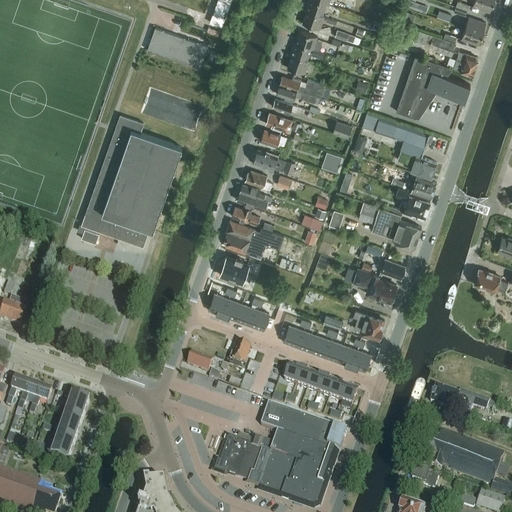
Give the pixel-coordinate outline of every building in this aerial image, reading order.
[(231,0),(217,0),(210,23),(222,27),(231,0)] [(307,11),(322,15),(326,4),(316,0),(307,0),(305,10),(307,11)] [(428,7),(407,0),(406,0),(405,6),(426,13),(428,7)] [(493,1),(490,0),(474,0),(472,6),(489,12),(493,1)] [(458,1),(456,6),(467,10),(469,5),(458,1)] [(454,12),(465,16),(467,10),(456,6),(454,12)] [(450,20),(453,14),(440,9),(438,15),(450,20)] [(322,15),(307,11),(303,23),(320,29),(325,16),(322,15)] [(468,17),(464,28),(482,34),(486,23),(468,17)] [(201,68),(209,46),(156,27),(148,50),(201,68)] [(452,56),(456,44),(405,27),(399,45),(427,55),(429,48),(452,56)] [(208,28),(206,33),(218,36),(219,32),(208,28)] [(478,45),(482,34),(464,28),(461,39),(478,45)] [(300,30),(296,43),(311,49),(313,49),(318,37),(300,30)] [(358,44),(360,38),(337,30),(335,37),(346,41),(347,40),(358,44)] [(457,37),(445,33),(444,38),(455,42),(457,37)] [(307,60),(311,49),(296,43),(294,42),(289,55),(291,55),(307,60)] [(216,51),(211,50),(208,61),(212,62),(216,51)] [(475,67),(478,60),(475,59),(476,56),(459,50),(453,68),(472,74),(473,73),(475,72),(476,69),(475,67)] [(307,60),(291,55),(287,68),(305,74),(310,61),(307,60)] [(463,98),(468,84),(470,85),(443,75),(449,67),(450,68),(450,67),(415,55),(396,111),(416,118),(416,117),(415,117),(424,104),(426,104),(427,104),(428,104),(429,103),(429,102),(430,102),(431,101),(431,100),(431,99),(432,98),(432,97),(432,96),(431,95),(431,94),(434,89),(463,98)] [(280,84),(318,97),(318,96),(321,97),(325,85),(308,79),(307,83),(301,81),(302,80),(293,77),(292,79),(282,75),(282,76),(280,78),(279,81),(280,83),(279,84),(280,84)] [(355,90),(366,93),(368,83),(358,80),(355,90)] [(318,97),(280,84),(277,94),(285,97),(284,98),(294,101),(296,95),(300,97),(316,102),(318,97)] [(272,106),(282,110),(282,111),(290,114),(291,110),(300,113),(301,107),(275,98),(275,99),(273,100),(272,103),(273,105),(272,106)] [(289,132),(293,121),(270,112),(270,114),(268,115),(267,118),(268,119),(266,124),(289,132)] [(96,245),(101,231),(144,246),(150,229),(153,230),(183,147),(141,132),(144,123),(121,114),(79,233),(83,234),(81,240),(96,245)] [(421,157),(426,142),(431,144),(433,136),(376,116),(373,126),(395,133),(394,136),(405,140),(398,159),(413,165),(411,171),(432,178),(437,163),(421,157)] [(348,138),(352,126),(337,120),(332,132),(348,138)] [(298,130),(300,123),(294,121),(292,128),(298,130)] [(285,145),(288,136),(281,134),(281,135),(264,129),(260,141),(277,147),(278,143),(285,145)] [(357,144),(355,151),(362,153),(364,148),(363,145),(357,144)] [(258,149),(255,155),(285,166),(287,160),(270,154),(270,153),(267,152),(266,152),(258,149)] [(327,150),(322,166),(338,171),(343,156),(327,150)] [(283,171),(285,166),(255,155),(253,162),(261,165),(274,170),(274,168),(283,171)] [(294,169),(295,163),(287,161),(286,166),(294,169)] [(292,174),(294,169),(286,166),(284,171),(292,174)] [(267,176),(251,170),(250,173),(248,172),(248,174),(246,175),(245,177),(246,178),(245,181),(270,189),(272,182),(266,180),(267,176)] [(291,179),(284,176),(280,187),(288,189),(291,179)] [(431,198),(437,183),(416,176),(411,191),(431,198)] [(391,184),(403,188),(405,182),(393,178),(391,184)] [(243,183),(240,192),(268,202),(271,203),(272,198),(258,192),(260,187),(252,185),(251,186),(243,183)] [(396,195),(403,198),(399,209),(391,206),(390,210),(402,214),(403,212),(413,215),(413,213),(425,217),(430,201),(409,194),(411,191),(399,187),(396,195)] [(268,202),(240,192),(237,201),(245,203),(245,204),(253,207),(253,206),(265,210),(268,202)] [(326,209),(329,200),(318,196),(315,206),(326,209)] [(401,215),(364,202),(360,212),(377,218),(372,230),(393,238),(393,240),(414,248),(422,227),(400,220),(401,215)] [(257,225),(260,217),(251,213),(252,209),(244,206),(244,208),(235,205),(232,216),(257,225)] [(319,207),(316,216),(305,212),(302,222),(321,229),(327,210),(319,207)] [(339,228),(344,214),(335,211),(330,225),(339,228)] [(246,253),(261,258),(266,243),(280,248),(284,235),(262,227),(261,231),(230,220),(227,228),(229,229),(225,240),(228,241),(226,246),(246,253)] [(312,244),(317,233),(309,230),(304,241),(312,244)] [(511,240),(502,237),(497,251),(511,256),(511,240)] [(32,240),(26,255),(32,257),(38,242),(32,240)] [(289,252),(296,253),(299,241),(292,240),(289,252)] [(368,245),(366,251),(380,256),(382,250),(368,245)] [(362,250),(359,258),(365,260),(368,252),(362,250)] [(240,260),(241,258),(233,255),(232,258),(223,254),(220,262),(221,263),(221,264),(244,272),(247,262),(240,260)] [(291,268),(295,260),(283,256),(280,264),(291,268)] [(402,279),(406,266),(385,260),(381,272),(402,279)] [(373,265),(364,262),(362,268),(371,271),(373,265)] [(225,278),(233,281),(234,279),(241,281),(244,272),(221,264),(218,273),(226,276),(225,278)] [(379,275),(358,268),(358,270),(348,267),(345,278),(354,281),(354,282),(369,287),(367,293),(375,296),(374,297),(381,300),(382,298),(391,301),(392,298),(392,297),(394,297),(394,294),(394,293),(396,284),(378,278),(379,275)] [(505,291),(508,282),(499,279),(500,276),(493,274),(493,273),(492,273),(491,274),(487,273),(488,271),(487,271),(487,272),(479,269),(478,272),(475,281),(474,284),(488,289),(490,291),(492,291),(495,292),(496,288),(505,291)] [(214,293),(208,310),(222,315),(228,298),(214,293)] [(228,298),(222,315),(235,320),(241,303),(228,298)] [(0,318),(20,326),(26,310),(3,301),(0,307),(0,318)] [(241,303),(235,320),(249,325),(255,308),(241,303)] [(255,308),(249,325),(263,330),(269,313),(255,308)] [(382,335),(383,332),(382,329),(382,328),(385,320),(356,310),(354,316),(358,317),(355,328),(361,330),(361,331),(379,337),(380,336),(382,335)] [(341,329),(343,321),(326,315),(323,322),(341,329)] [(290,324),(284,341),(298,346),(304,329),(290,324)] [(304,329),(298,346),(311,351),(318,334),(304,329)] [(318,334),(311,351),(325,356),(331,339),(318,334)] [(331,339),(325,356),(338,361),(344,344),(331,339)] [(232,353),(229,360),(233,362),(232,365),(230,364),(230,366),(235,368),(244,346),(237,344),(234,350),(235,350),(234,354),(232,353)] [(344,344),(338,361),(352,366),(358,349),(344,344)] [(244,346),(235,368),(241,371),(242,368),(240,368),(241,365),(245,366),(248,359),(246,358),(247,354),(248,355),(250,349),(244,346)] [(358,349),(352,366),(365,371),(372,354),(358,349)] [(209,373),(214,360),(192,352),(187,365),(209,373)] [(271,356),(269,364),(275,366),(277,358),(271,356)] [(291,364),(285,381),(296,385),(303,368),(291,364)] [(303,368),(296,385),(308,389),(314,372),(303,368)] [(221,373),(212,370),(209,377),(218,381),(221,373)] [(314,372),(308,389),(319,393),(325,376),(314,372)] [(471,372),(466,386),(485,392),(489,379),(471,372)] [(325,376),(319,393),(330,397),(336,380),(325,376)] [(23,395),(28,382),(16,378),(6,405),(11,407),(14,399),(14,400),(17,392),(23,395)] [(239,389),(241,384),(231,380),(229,385),(239,389)] [(336,380),(330,397),(341,401),(347,384),(336,380)] [(28,382),(23,395),(18,409),(23,411),(25,403),(26,403),(28,396),(35,399),(40,386),(28,382)] [(347,384),(341,401),(353,406),(359,389),(347,384)] [(52,391),(40,386),(35,399),(30,414),(34,415),(37,407),(38,408),(40,401),(47,403),(52,391)] [(489,400),(479,397),(473,395),(473,396),(460,391),(459,395),(436,387),(430,403),(434,405),(433,409),(439,412),(441,407),(444,408),(444,410),(453,413),(458,399),(470,403),(470,406),(486,411),(489,400)] [(70,402),(66,416),(83,422),(90,402),(72,396),(69,395),(67,400),(70,402)] [(285,457),(273,488),(272,490),(282,494),(281,497),(314,508),(322,504),(340,453),(339,453),(340,451),(347,432),(269,405),(261,426),(278,432),(274,443),(270,452),(285,457)] [(57,429),(55,435),(58,436),(59,436),(76,442),(83,422),(66,416),(60,431),(57,429)] [(511,498),(511,496),(511,485),(495,479),(504,454),(441,430),(437,440),(426,436),(418,458),(431,462),(429,466),(430,466),(439,469),(440,467),(492,486),(490,491),(511,498)] [(225,475),(226,472),(236,440),(237,440),(237,439),(227,435),(214,472),(225,475)] [(226,472),(240,477),(253,439),(239,435),(238,439),(237,439),(237,440),(236,440),(226,472)] [(50,449),(48,455),(52,456),(69,462),(76,442),(59,436),(58,436),(54,450),(50,449)] [(240,477),(249,480),(260,449),(264,439),(257,437),(256,439),(253,438),(253,439),(240,477)] [(274,443),(264,439),(260,449),(249,480),(248,483),(258,487),(260,483),(259,483),(270,452),(274,443)] [(285,457),(270,452),(259,483),(260,483),(273,488),(285,457)] [(434,489),(438,478),(429,474),(429,472),(415,467),(413,471),(410,478),(418,481),(417,483),(434,489)] [(56,511),(61,496),(51,493),(52,488),(44,486),(45,484),(0,468),(0,505),(20,511),(56,511)] [(143,504),(140,503),(139,508),(141,509),(140,511),(173,511),(167,500),(164,481),(150,482),(150,480),(144,480),(147,494),(143,504)] [(490,511),(500,511),(505,499),(481,491),(476,507),(490,511)] [(476,500),(462,496),(460,504),(474,508),(476,500)] [(424,511),(425,509),(418,507),(418,505),(412,503),(411,505),(403,502),(402,504),(402,505),(401,505),(400,506),(400,508),(400,509),(400,510),(400,511),(424,511)]
